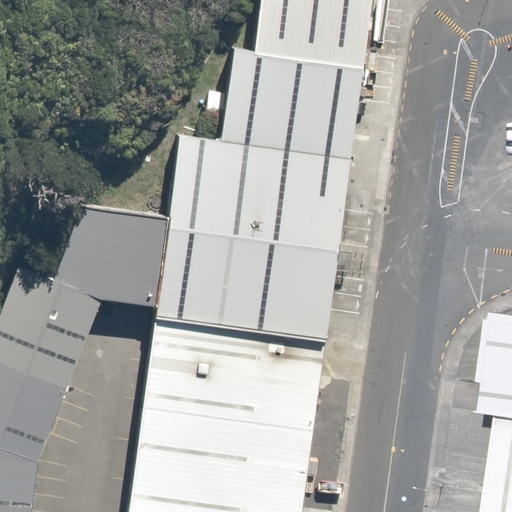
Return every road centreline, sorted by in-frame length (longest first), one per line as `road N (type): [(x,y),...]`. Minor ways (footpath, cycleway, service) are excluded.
road 1 (unclassified): [(390,511),(430,242)]
road 2 (unclassified): [(430,242),(474,56)]
